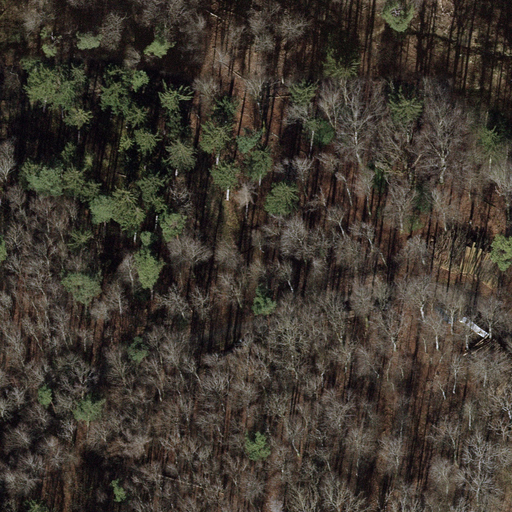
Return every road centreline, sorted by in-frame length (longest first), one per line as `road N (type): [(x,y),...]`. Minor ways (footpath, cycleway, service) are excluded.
road 1 (track): [(0,475),(42,418),(106,372),(158,349),(358,300),(439,291),(511,324)]
road 2 (track): [(73,511),(89,466),(125,412),(215,338)]
